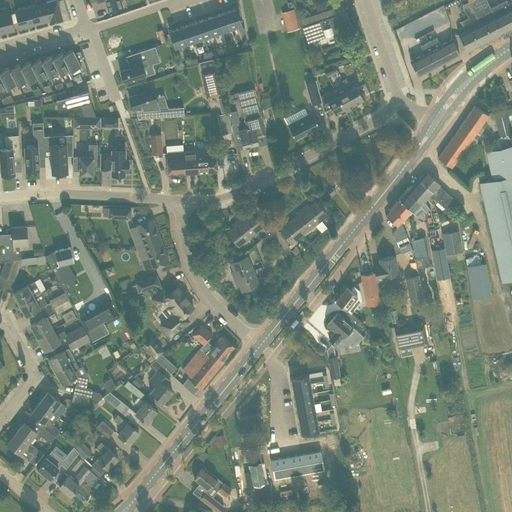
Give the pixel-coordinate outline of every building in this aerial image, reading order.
[(50,18),(45,1),(46,1),(45,0),(34,0),(35,4),(36,4),(40,21),(49,18),(50,18)] [(61,16),(56,0),(48,0),(46,1),(45,1),(50,18),(49,18),(50,19),(61,16)] [(96,0),(97,2),(102,0),(104,0),(109,11),(122,7),(119,0),(96,0)] [(474,12),(463,18),(468,28),(458,33),(466,51),(511,27),(511,9),(507,0),(503,0),(490,7),(486,0),(471,0),(468,2),(474,12)] [(40,21),(36,4),(35,4),(26,6),(30,23),(40,21)] [(302,26),(304,33),(307,42),(325,36),(323,29),(330,26),(333,34),(351,27),(346,11),(345,12),(342,4),(300,19),(303,26),(302,26)] [(13,28),(7,6),(0,8),(0,22),(2,31),(13,28)] [(30,23),(26,6),(15,9),(19,26),(30,23)] [(238,25),(241,24),(238,15),(235,7),(226,11),(232,28),(238,25)] [(281,12),(286,32),(299,28),(294,9),(281,12)] [(222,31),(224,30),(232,28),(226,11),(222,12),(216,14),(222,31)] [(213,34),(222,31),(216,14),(211,16),(207,17),(213,34)] [(203,37),(213,34),(207,17),(203,18),(197,20),(203,37)] [(194,41),(203,37),(197,20),(188,24),(194,41)] [(187,43),(194,41),(188,24),(184,25),(178,27),(184,44),(187,43)] [(176,28),(169,30),(175,47),(181,45),(184,44),(178,27),(176,28)] [(455,45),(451,38),(440,44),(436,37),(420,45),(424,52),(410,60),(418,75),(459,54),(455,45)] [(132,66),(120,70),(121,73),(124,83),(145,76),(142,67),(152,63),(159,61),(154,46),(136,52),(139,62),(132,64),(132,66)] [(85,66),(80,51),(75,53),(72,49),(63,54),(62,54),(69,68),(70,70),(80,65),(82,68),(85,66)] [(69,68),(62,54),(63,54),(62,52),(52,57),(59,71),(60,73),(69,68)] [(59,71),(52,57),(51,55),(52,55),(52,54),(41,60),(48,74),(49,76),(59,71)] [(217,60),(218,64),(236,59),(234,54),(217,60)] [(48,74),(41,60),(41,58),(41,57),(31,62),(30,63),(38,77),(37,77),(38,79),(48,74)] [(38,77),(30,63),(31,62),(30,61),(30,60),(20,65),(27,79),(27,80),(28,82),(37,77),(38,77)] [(27,79),(20,65),(19,64),(20,64),(20,63),(9,68),(16,82),(17,84),(27,80),(27,79)] [(16,82),(9,68),(9,67),(9,66),(0,70),(0,74),(6,85),(5,85),(6,87),(16,82)] [(211,96),(211,95),(217,94),(217,95),(221,94),(215,68),(201,71),(204,82),(203,82),(207,98),(211,96)] [(312,103),(321,101),(320,95),(315,79),(306,81),(312,103)] [(356,86),(347,90),(354,104),(365,98),(362,92),(360,93),(356,86)] [(265,131),(253,88),(236,93),(246,127),(238,129),(241,138),(243,148),(257,144),(258,144),(256,137),(264,135),(265,134),(264,131),(265,131)] [(320,95),(321,101),(326,116),(334,112),(335,114),(340,112),(341,114),(346,112),(337,95),(338,95),(334,88),(320,95)] [(142,106),(143,110),(144,110),(145,118),(184,115),(183,106),(159,108),(153,89),(129,97),(133,109),(142,106)] [(58,99),(56,100),(58,110),(60,109),(61,110),(70,107),(70,106),(80,104),(83,117),(96,117),(87,91),(77,93),(77,94),(68,97),(66,90),(56,93),(58,99)] [(347,90),(338,95),(337,95),(346,112),(351,109),(349,107),(354,104),(347,90)] [(269,91),(262,92),(263,102),(270,101),(269,91)] [(5,107),(0,107),(0,115),(13,114),(12,105),(5,107)] [(484,121),(488,115),(475,105),(438,157),(452,167),(471,140),(474,142),(479,136),(476,133),(481,126),(484,121)] [(493,111),(499,135),(511,132),(511,130),(507,108),(493,111)] [(287,124),(295,139),(319,126),(311,111),(287,124)] [(93,128),(93,117),(73,117),(73,128),(93,128)] [(100,117),(100,126),(118,126),(118,117),(100,117)] [(44,156),(43,127),(33,127),(34,146),(24,146),(25,169),(27,169),(27,171),(33,171),(33,169),(38,169),(38,157),(44,156)] [(150,134),(152,154),(162,153),(160,133),(150,134)] [(65,143),(50,143),(51,173),(67,172),(67,155),(72,155),(72,134),(65,135),(65,143)] [(0,149),(0,158),(2,175),(14,174),(13,158),(20,158),(18,136),(4,137),(6,149),(0,149)] [(112,149),(111,174),(117,174),(117,175),(123,175),(123,174),(124,174),(124,171),(128,171),(128,159),(125,159),(125,144),(117,144),(117,149),(112,149)] [(79,174),(92,174),(93,163),(96,163),(96,145),(89,145),(89,156),(80,156),(79,174)] [(479,182),(501,281),(511,278),(511,145),(486,151),(492,179),(479,182)] [(166,152),(168,174),(217,171),(216,153),(205,154),(205,150),(166,152)] [(101,152),(100,167),(109,167),(109,152),(101,152)] [(425,170),(419,178),(433,191),(430,195),(444,207),(453,197),(438,185),(440,183),(425,170)] [(419,178),(411,187),(422,198),(419,201),(422,204),(426,212),(430,209),(424,201),(430,195),(433,191),(419,178)] [(411,187),(400,199),(415,212),(414,214),(417,217),(425,211),(426,212),(422,204),(419,201),(422,198),(411,187)] [(392,232),(397,242),(408,238),(402,222),(412,211),(414,213),(414,214),(415,212),(400,199),(385,216),(398,226),(392,232)] [(307,204),(302,208),(315,225),(327,215),(315,201),(309,206),(307,204)] [(108,217),(130,218),(131,208),(109,207),(108,217)] [(298,214),(291,219),(303,234),(315,225),(302,208),(296,212),(298,214)] [(243,216),(237,220),(250,237),(262,227),(251,212),(244,218),(243,216)] [(135,224),(143,246),(161,240),(153,218),(135,224)] [(303,234),(291,219),(285,224),(283,222),(278,227),(291,244),(303,234)] [(460,223),(463,231),(474,227),(472,219),(460,223)] [(250,237),(237,220),(232,224),(233,226),(227,232),(238,247),(250,237)] [(409,224),(413,239),(412,239),(410,240),(418,267),(423,266),(421,257),(431,254),(426,236),(418,238),(414,222),(409,224)] [(4,243),(4,252),(5,252),(6,260),(12,259),(11,259),(11,247),(13,247),(13,248),(20,248),(20,244),(27,243),(26,225),(12,226),(12,237),(4,238),(4,243)] [(445,254),(447,262),(457,261),(455,252),(462,251),(459,230),(442,232),(444,247),(445,254)] [(169,262),(161,240),(143,246),(151,268),(169,262)] [(45,255),(64,290),(68,287),(64,280),(73,275),(66,263),(66,262),(74,260),(70,246),(54,250),(45,255)] [(444,247),(431,249),(437,278),(449,276),(447,262),(445,254),(444,247)] [(14,259),(8,278),(4,289),(11,291),(20,265),(37,262),(37,264),(46,262),(45,255),(14,259)] [(373,264),(375,273),(376,282),(384,280),(383,276),(397,274),(398,273),(395,255),(378,258),(379,262),(373,264)] [(231,271),(233,278),(253,270),(247,256),(230,263),(233,270),(231,271)] [(466,265),(471,298),(490,295),(485,262),(480,263),(478,256),(465,258),(466,265)] [(0,272),(0,275),(8,278),(14,259),(11,259),(12,259),(6,260),(4,261),(0,272)] [(253,270),(233,278),(236,284),(238,283),(242,291),(259,284),(253,270)] [(379,295),(377,284),(376,284),(374,273),(361,275),(365,299),(379,296),(379,295)] [(406,277),(411,305),(424,303),(419,274),(406,277)] [(133,294),(145,289),(154,286),(159,284),(156,275),(135,282),(135,284),(131,285),(133,294)] [(13,292),(19,304),(41,292),(40,292),(34,281),(13,292)] [(154,286),(145,289),(151,296),(150,298),(161,311),(161,310),(167,317),(159,324),(169,336),(181,326),(176,320),(193,306),(177,287),(168,294),(163,289),(159,292),(154,286)] [(341,294),(335,301),(351,313),(361,300),(359,290),(354,286),(350,290),(346,287),(345,288),(343,288),(340,292),(341,294)] [(41,292),(19,304),(25,315),(47,303),(43,297),(51,292),(49,287),(40,292),(41,292)] [(49,300),(53,307),(69,299),(66,293),(65,291),(49,300)] [(69,299),(53,307),(56,313),(72,305),(69,299)] [(109,302),(79,318),(86,330),(116,314),(109,302)] [(74,310),(63,311),(65,319),(75,317),(74,310)] [(30,325),(38,338),(54,329),(50,322),(57,319),(53,312),(30,325)] [(359,341),(364,336),(352,326),(337,313),(327,324),(335,331),(329,338),(336,344),(340,348),(345,347),(344,344),(359,341)] [(442,313),(428,316),(431,328),(433,328),(434,329),(445,326),(442,313)] [(54,329),(38,338),(44,349),(60,341),(59,340),(64,337),(68,343),(68,342),(87,332),(82,324),(66,333),(64,330),(57,334),(54,329)] [(189,374),(187,377),(201,388),(235,347),(221,336),(213,346),(207,341),(213,334),(201,324),(197,327),(190,334),(202,345),(200,347),(199,347),(182,368),(189,374)] [(394,330),(398,349),(427,343),(424,324),(394,330)] [(71,348),(90,338),(87,332),(68,342),(71,348)] [(141,342),(155,358),(164,351),(150,335),(141,342)] [(55,370),(71,362),(75,360),(68,348),(49,358),(52,364),(50,365),(53,371),(55,370)] [(327,357),(331,378),(340,376),(336,355),(327,357)] [(149,390),(155,395),(163,401),(172,390),(162,382),(166,377),(161,373),(166,368),(155,358),(148,364),(156,370),(148,380),(154,384),(149,390)] [(80,376),(76,369),(79,367),(75,360),(71,362),(55,370),(53,371),(57,379),(59,378),(62,383),(69,379),(71,382),(76,383),(76,380),(85,382),(86,377),(80,376)] [(308,373),(290,376),(292,386),(310,383),(308,373)] [(134,411),(135,412),(141,417),(141,418),(142,419),(143,419),(147,421),(156,410),(141,398),(144,393),(127,379),(123,384),(137,395),(133,401),(139,406),(134,411)] [(310,383),(292,386),(294,396),(312,392),(310,383)] [(75,384),(73,392),(94,397),(95,391),(92,389),(92,388),(75,384)] [(102,396),(123,412),(128,405),(109,390),(102,396)] [(47,391),(39,402),(52,412),(52,411),(58,416),(66,406),(47,391)] [(94,397),(73,392),(71,400),(88,404),(91,405),(99,398),(94,397)] [(312,392),(294,396),(296,405),(313,402),(312,392)] [(46,424),(43,428),(54,436),(60,429),(53,423),(54,421),(48,417),(52,412),(39,402),(31,412),(46,424)] [(313,402),(296,405),(297,415),(315,412),(313,402)] [(315,412),(297,415),(299,424),(317,421),(315,412)] [(129,418),(126,421),(117,413),(113,418),(122,426),(116,433),(129,443),(138,431),(134,428),(137,424),(129,418)] [(95,426),(108,436),(113,429),(101,419),(95,426)] [(317,421),(299,424),(301,434),(319,431),(317,421)] [(24,422),(16,432),(29,442),(29,441),(33,435),(37,438),(41,434),(50,442),(54,436),(43,428),(36,422),(32,427),(24,422)] [(73,444),(72,445),(79,452),(84,457),(91,450),(80,438),(72,429),(70,427),(66,431),(63,428),(60,430),(65,435),(73,444)] [(29,442),(16,432),(7,443),(20,452),(23,448),(32,454),(27,459),(34,464),(43,452),(29,441),(29,442)] [(215,436),(217,446),(225,444),(223,434),(215,436)] [(96,458),(106,467),(107,468),(118,457),(100,441),(95,447),(101,452),(96,458)] [(37,467),(38,468),(37,470),(41,473),(42,472),(49,477),(63,460),(68,464),(69,465),(79,452),(72,445),(62,457),(52,449),(37,467)] [(320,450),(311,452),(315,471),(324,470),(324,469),(320,451),(321,451),(320,450)] [(84,457),(79,452),(69,465),(74,469),(83,459),(82,459),(84,457)] [(311,452),(303,453),(307,473),(315,471),(311,452)] [(303,453),(295,455),(299,474),(307,473),(303,453)] [(295,455),(287,456),(291,476),(299,474),(295,455)] [(287,456),(279,457),(283,477),(291,476),(287,456)] [(279,457),(270,459),(270,460),(274,478),(274,479),(283,477),(279,457)] [(250,471),(244,472),(247,487),(264,484),(260,461),(248,463),(250,471)] [(91,485),(98,477),(84,465),(73,479),(67,475),(59,485),(70,495),(79,484),(83,478),(91,485)] [(217,489),(224,495),(230,488),(203,466),(194,478),(207,489),(211,484),(217,489)] [(200,498),(217,511),(223,505),(205,491),(200,498)] [(254,494),(248,495),(250,505),(256,504),(254,494)]
